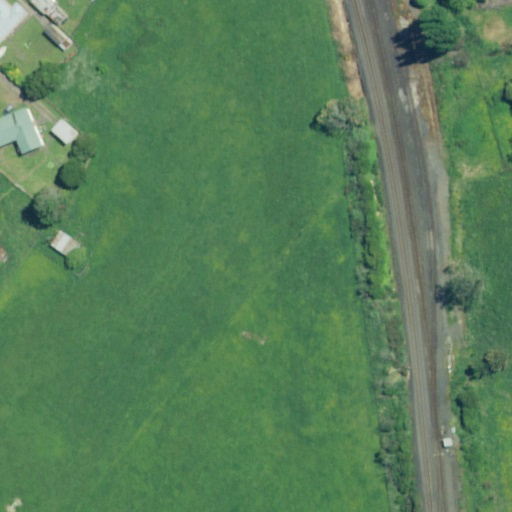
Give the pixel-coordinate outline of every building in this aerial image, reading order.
[(13,8),(4,0),(0,0),(0,42),(27,13),(17,3),(13,8)] [(66,14),(50,0),(32,0),(32,1),(58,24),(66,14)] [(53,25),(46,34),(64,50),(72,41),(53,25)] [(44,145),(28,107),(0,118),(0,146),(0,147),(18,139),(24,153),(44,145)] [(78,133),(63,118),(53,129),(68,144),(78,133)] [(81,244),(61,231),(53,245),(72,257),(81,244)]
